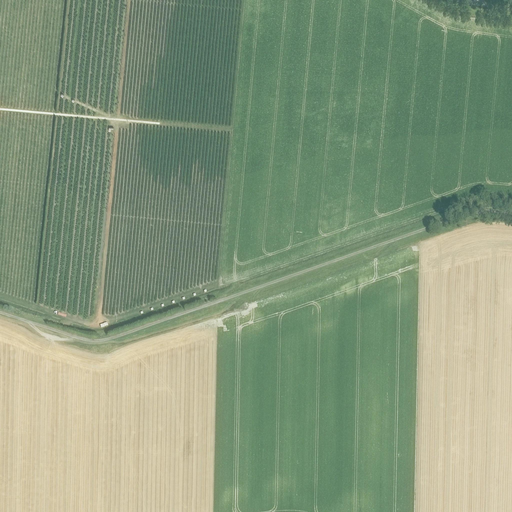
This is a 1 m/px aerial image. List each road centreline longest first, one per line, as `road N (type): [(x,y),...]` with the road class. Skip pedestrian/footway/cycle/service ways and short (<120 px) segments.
road 1 (track): [(0,312),(91,341),(109,338),(462,216),(511,212)]
road 2 (track): [(0,109),(158,123)]
